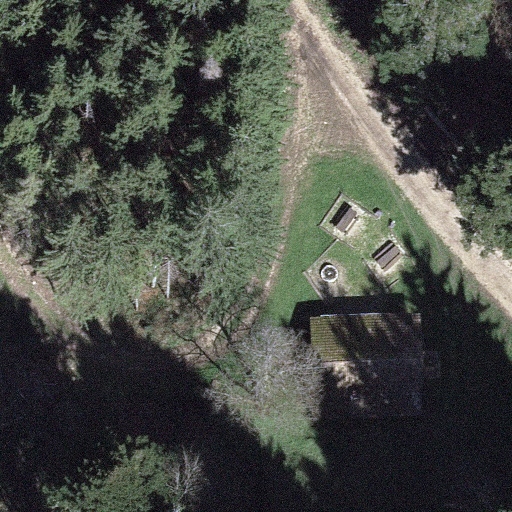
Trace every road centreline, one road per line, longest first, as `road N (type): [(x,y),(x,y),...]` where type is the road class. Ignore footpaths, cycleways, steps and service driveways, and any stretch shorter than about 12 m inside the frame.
road 1 (track): [(291,19),(272,202),(215,316),(195,336),(137,350),(79,331),(41,298),(0,225)]
road 2 (track): [(511,294),(282,0)]
